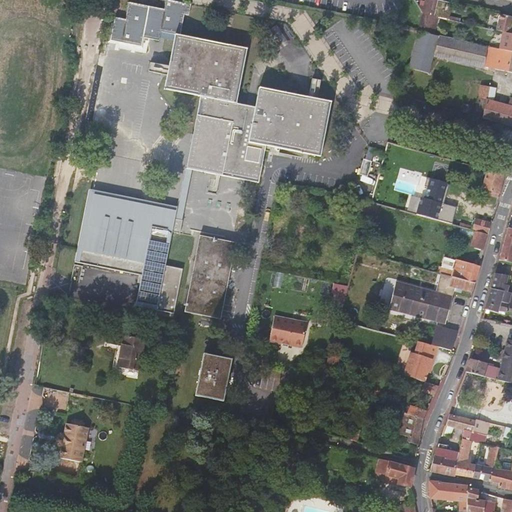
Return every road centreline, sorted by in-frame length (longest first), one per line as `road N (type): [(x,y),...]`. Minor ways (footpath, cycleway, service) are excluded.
road 1 (residential): [(424,511),(417,473),(511,178)]
road 2 (unknown): [(419,467),(300,429),(272,399),(245,392)]
